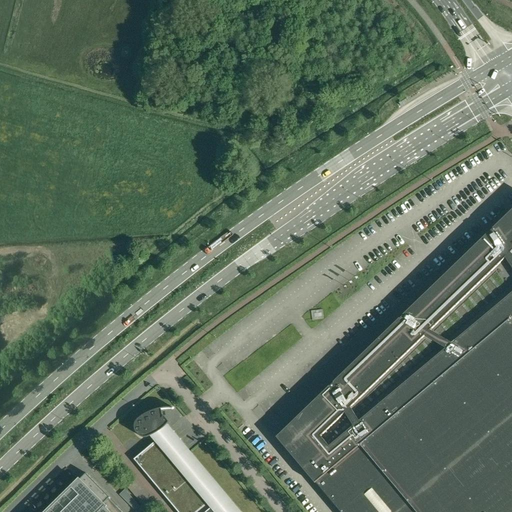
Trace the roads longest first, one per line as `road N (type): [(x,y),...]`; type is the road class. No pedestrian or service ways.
road 1 (primary): [(0,469),(135,346),(244,261),(506,91)]
road 2 (primary): [(490,68),(234,234),(0,431)]
road 3 (unclassified): [(9,511),(164,368),(282,511)]
